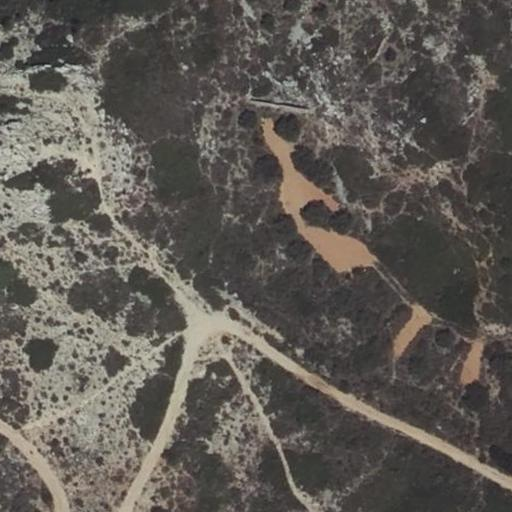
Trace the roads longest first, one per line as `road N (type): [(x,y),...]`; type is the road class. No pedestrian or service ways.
road 1 (track): [(511,455),(391,410),(286,339),(244,317),(218,315),(200,326),(177,414),(133,511)]
road 2 (track): [(72,511),(38,433),(0,409)]
